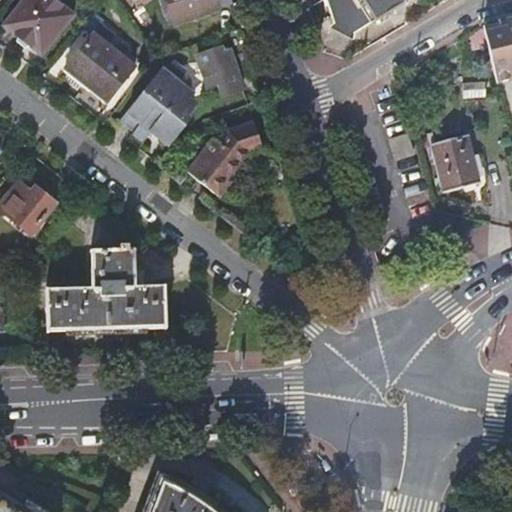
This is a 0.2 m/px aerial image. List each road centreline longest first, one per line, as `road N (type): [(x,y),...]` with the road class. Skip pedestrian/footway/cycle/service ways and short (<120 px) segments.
road 1 (residential): [(330,345),(186,226),(0,94)]
road 2 (secondary): [(0,411),(315,400)]
road 3 (residential): [(296,102),(453,19),(511,2)]
road 4 (residential): [(370,316),(296,102)]
road 5 (secondary): [(315,400),(334,445),(353,461),(401,472)]
